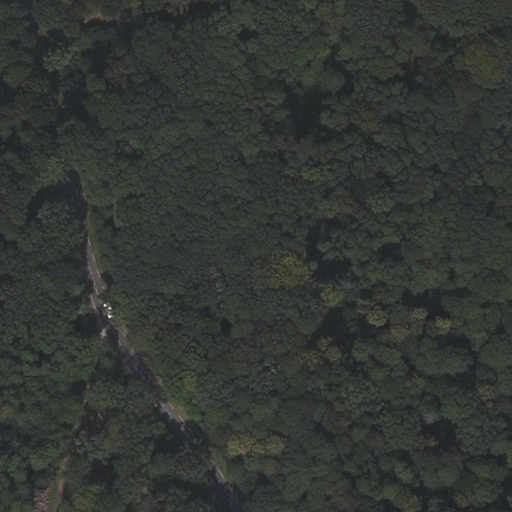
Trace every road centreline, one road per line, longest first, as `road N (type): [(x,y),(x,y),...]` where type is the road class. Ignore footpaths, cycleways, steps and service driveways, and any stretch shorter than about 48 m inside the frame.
road 1 (tertiary): [(236,511),(135,368),(100,303),(23,0)]
road 2 (track): [(511,459),(336,306)]
